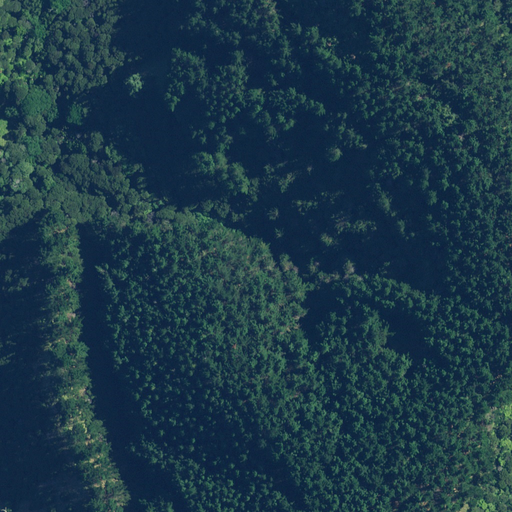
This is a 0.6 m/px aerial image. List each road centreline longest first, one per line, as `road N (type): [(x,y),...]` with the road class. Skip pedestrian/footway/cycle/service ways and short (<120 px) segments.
road 1 (track): [(260,0),(264,12),(237,67),(203,93),(198,182),(168,193),(149,76),(167,0)]
road 2 (track): [(446,511),(463,431),(511,334)]
